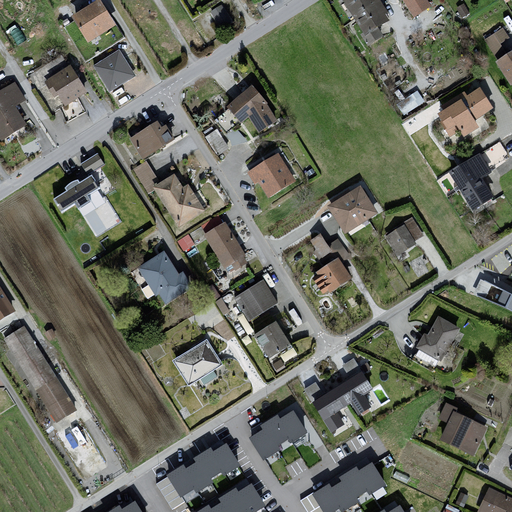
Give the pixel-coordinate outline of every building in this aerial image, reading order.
[(341,0),(340,1),(367,46),(381,40),(377,29),(387,24),(375,0),(341,0)] [(426,0),(399,0),(412,20),(431,7),(426,0)] [(96,3),(69,21),(86,48),(113,29),(96,3)] [(511,47),(503,30),(485,41),(508,88),(511,86),(511,47)] [(117,53),(92,69),(108,96),(134,79),(117,53)] [(68,68),(44,82),(60,110),(85,96),(68,68)] [(13,85),(0,92),(0,142),(23,127),(12,108),(24,101),(13,85)] [(248,86),(223,108),(239,127),(246,119),(256,135),(274,124),(264,103),(248,86)] [(463,92),(434,116),(448,139),(452,137),(459,142),(477,129),(472,121),(491,111),(479,89),(466,97),(463,92)] [(403,110),(424,101),(420,90),(399,99),(403,110)] [(155,124),(128,142),(143,164),(172,143),(163,128),(159,130),(155,124)] [(238,126),(228,134),(236,145),(246,138),(238,126)] [(499,140),(487,148),(495,160),(508,152),(499,140)] [(81,159),(87,170),(105,162),(99,151),(81,159)] [(480,155),(446,174),(472,215),(494,200),(480,180),(490,173),(480,155)] [(246,175),(268,200),(295,183),(277,156),(246,175)] [(151,191),(177,230),(203,215),(186,187),(182,190),(173,177),(151,191)] [(63,194),(51,203),(59,217),(73,209),(75,212),(89,205),(85,199),(98,192),(88,179),(76,187),(74,184),(69,186),(64,189),(62,192),(63,194)] [(359,188),(325,210),(343,236),(376,217),(359,188)] [(411,220),(384,239),(397,259),(414,248),(414,244),(424,238),(411,220)] [(202,237),(229,276),(247,266),(224,225),(202,237)] [(309,237),(325,261),(339,251),(345,259),(352,255),(339,235),(329,241),(322,229),(309,237)] [(178,238),(185,249),(196,242),(189,231),(178,238)] [(164,253),(137,269),(154,299),(158,297),(164,307),(190,289),(182,275),(178,278),(164,253)] [(316,279),(325,293),(330,289),(332,292),(352,279),(339,259),(318,273),(320,277),(316,279)] [(263,282),(233,300),(249,324),(278,307),(263,282)] [(511,295),(504,291),(498,304),(507,308),(511,310),(511,295)] [(0,323),(12,316),(0,293),(0,323)] [(460,331),(437,319),(426,338),(423,335),(414,351),(439,364),(460,331)] [(0,332),(0,338),(53,424),(76,411),(17,320),(0,332)] [(273,324),(252,336),(268,361),(287,351),(273,324)] [(207,341),(175,360),(190,385),(222,366),(207,341)] [(361,374),(311,403),(330,435),(344,427),(336,413),(348,405),(356,417),(369,409),(362,398),(371,392),(361,374)] [(305,385),(311,397),(323,392),(317,380),(305,385)] [(458,411),(445,405),(437,420),(445,425),(438,440),(474,458),(487,428),(456,415),(458,411)] [(278,415),(261,426),(263,431),(251,439),(265,461),(281,450),(279,446),(289,440),(292,444),(307,434),(294,411),(281,420),(278,415)] [(184,466),(167,476),(181,498),(194,489),(197,494),(214,483),(211,479),(223,472),(225,475),(240,466),(227,445),(214,453),(211,449),(195,459),(197,464),(187,470),(184,466)] [(329,485),(313,495),(323,511),(335,511),(340,509),(342,511),(344,511),(359,503),(357,498),(368,491),(371,495),(386,486),(372,464),(359,473),(357,468),(340,479),(343,483),(332,490),(329,485)] [(209,506),(199,511),(256,511),(266,507),(252,486),(239,494),(237,490),(220,500),(223,504),(212,511),(209,506)] [(511,511),(511,500),(489,489),(477,511),(511,511)] [(140,511),(135,502),(122,510),(119,506),(109,511),(140,511)]
